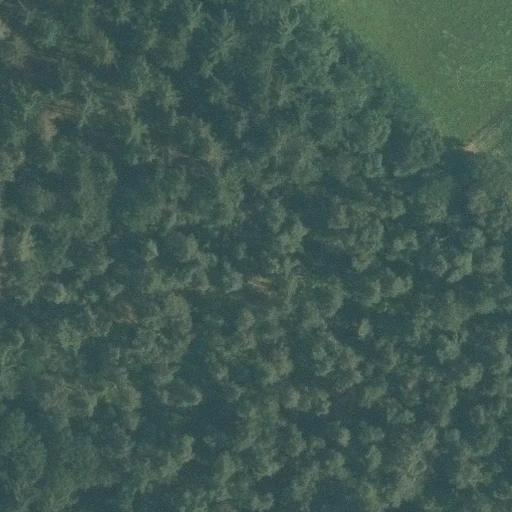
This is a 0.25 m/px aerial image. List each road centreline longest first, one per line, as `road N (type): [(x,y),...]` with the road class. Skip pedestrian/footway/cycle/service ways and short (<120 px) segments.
road 1 (track): [(511,445),(302,511)]
road 2 (track): [(0,395),(98,511)]
